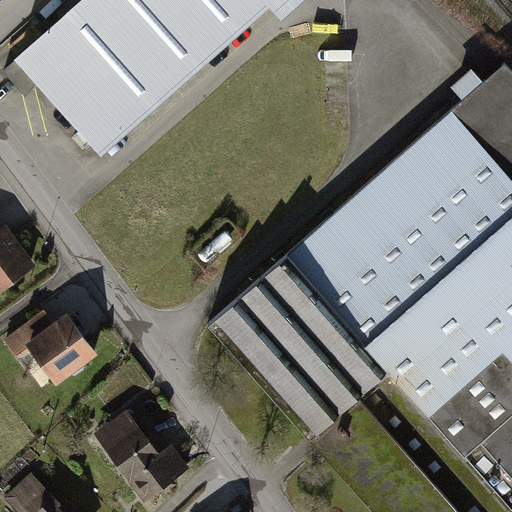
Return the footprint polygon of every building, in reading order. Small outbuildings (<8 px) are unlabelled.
[(273,0),(80,0),(17,56),(101,151),(273,0)] [(205,321),(376,511),(511,511),(511,68),(506,62),(205,321)] [(0,287),(30,265),(0,225),(0,287)] [(58,382),(98,352),(67,312),(51,324),(39,307),(0,336),(0,339),(12,355),(28,343),(58,382)] [(123,403),(90,429),(145,500),(178,474),(123,403)] [(19,511),(71,511),(32,470),(5,496),(19,511)]
